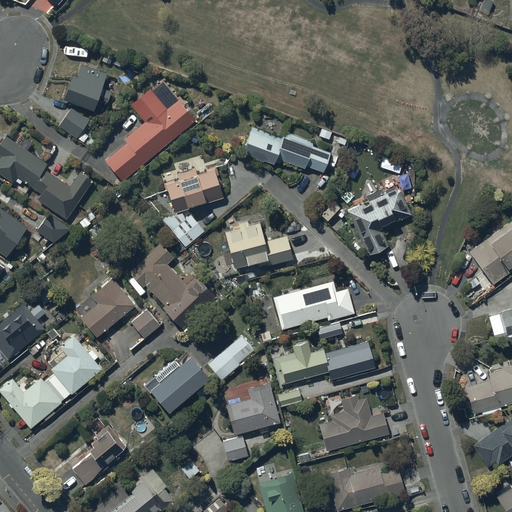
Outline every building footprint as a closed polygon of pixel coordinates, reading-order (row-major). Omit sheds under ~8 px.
[(71,72),(63,95),(93,107),(95,103),(99,104),(101,97),(108,100),(111,90),(101,86),(106,72),(81,62),(76,73),(71,72)] [(105,158),(123,179),(196,118),(178,97),(167,106),(149,86),(129,102),(144,120),(125,136),(128,139),(105,158)] [(71,106),(59,123),(83,141),(89,133),(86,131),(88,129),(83,126),(89,118),(71,106)] [(281,135),(251,124),(241,150),(255,155),(254,157),(263,160),(264,159),(274,162),(275,159),(280,161),(281,158),(304,166),(306,163),(322,170),(330,149),(313,143),(314,140),(283,129),(281,135)] [(6,134),(0,142),(0,152),(3,154),(0,157),(0,170),(13,180),(15,178),(20,182),(23,178),(43,192),(39,197),(67,217),(94,178),(80,168),(70,182),(47,166),(50,162),(30,148),(33,142),(25,136),(20,143),(6,134)] [(178,177),(165,181),(175,211),(223,196),(214,166),(196,172),(195,167),(177,172),(178,177)] [(368,199),(347,209),(367,253),(388,243),(381,227),(390,223),(390,222),(411,212),(400,188),(396,189),(394,185),(383,190),(381,187),(366,194),(368,199)] [(0,250),(7,255),(28,225),(0,205),(0,250)] [(35,228),(30,235),(44,244),(49,237),(57,243),(69,225),(49,211),(36,229),(35,228)] [(183,211),(162,217),(185,244),(204,229),(190,213),(186,217),(183,211)] [(511,217),(469,249),(493,282),(511,268),(511,217)] [(260,218),(224,228),(234,265),(257,259),(259,265),(267,262),(268,264),(293,257),(287,233),(264,239),(262,229),(263,228),(260,218)] [(197,273),(193,277),(190,274),(187,277),(183,274),(181,276),(167,262),(173,256),(160,241),(128,270),(143,285),(146,282),(165,303),(163,305),(182,326),(217,294),(210,287),(212,285),(205,278),(203,280),(197,273)] [(111,275),(90,293),(97,300),(80,315),(97,335),(135,303),(111,275)] [(333,279),(273,295),(281,327),(327,315),(328,318),(354,311),(348,286),(335,290),(333,279)] [(0,320),(0,347),(8,357),(45,327),(23,301),(11,312),(9,310),(2,316),(4,317),(0,320)] [(500,311),(488,315),(495,337),(506,334),(506,335),(506,336),(506,337),(506,338),(506,339),(507,340),(507,341),(508,341),(508,342),(509,342),(509,343),(510,343),(511,343),(511,344),(511,343),(511,306),(500,310),(500,311)] [(147,307),(131,320),(144,337),(160,323),(147,307)] [(339,319),(317,326),(320,338),(342,331),(339,319)] [(241,332),(207,362),(221,378),(240,362),(239,360),(254,347),(241,332)] [(12,376),(0,386),(0,390),(31,426),(43,416),(46,419),(89,382),(87,380),(101,367),(97,362),(103,357),(90,343),(87,345),(79,335),(76,337),(73,333),(60,344),(63,348),(49,361),(53,365),(51,367),(54,371),(44,380),(40,375),(24,390),(12,376)] [(294,350),(272,356),(280,384),(329,370),(331,378),(376,365),(368,339),(325,351),(323,346),(311,350),(308,339),(293,343),(294,350)] [(191,351),(150,386),(169,408),(210,374),(191,351)] [(491,378),(466,385),(474,412),(481,410),(483,414),(501,408),(500,405),(511,401),(511,362),(501,365),(502,367),(489,371),(491,378)] [(243,398),(226,402),(234,432),(259,426),(260,431),(267,429),(266,423),(280,420),(268,379),(247,385),(247,388),(240,389),(243,398)] [(299,387),(277,393),(280,404),(302,398),(299,387)] [(332,418),(319,421),(326,448),(388,432),(383,410),(371,413),(366,395),(358,398),(357,393),(341,397),(344,409),(330,413),(332,418)] [(98,416),(88,424),(97,435),(91,440),(93,442),(89,446),(92,449),(72,466),(85,482),(119,454),(117,451),(126,443),(108,422),(105,425),(98,416)] [(511,416),(474,444),(488,464),(496,458),(499,463),(511,452),(511,416)] [(242,434),(222,439),(228,459),(248,454),(242,434)] [(191,458),(181,467),(190,476),(199,468),(191,458)] [(350,465),(326,471),(337,509),(405,491),(398,466),(380,471),(378,465),(352,472),(350,465)] [(142,472),(127,485),(132,491),(108,511),(158,511),(174,499),(164,486),(167,484),(152,467),(143,474),(142,472)] [(277,476),(258,481),(266,511),(303,511),(292,470),(276,474),(277,476)] [(511,484),(497,494),(508,511),(511,511),(511,479),(510,481),(511,484)] [(219,496),(203,509),(205,511),(222,511),(228,506),(219,496)]
